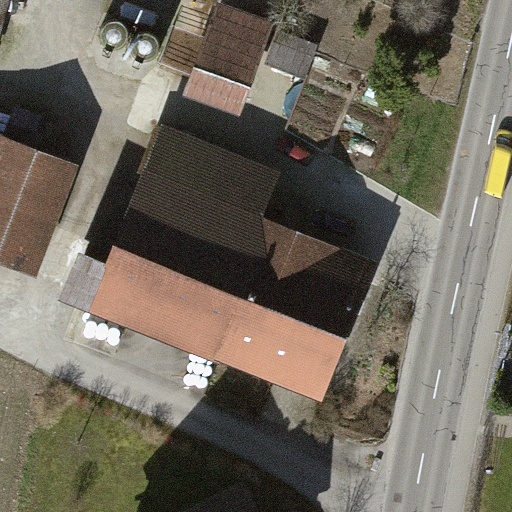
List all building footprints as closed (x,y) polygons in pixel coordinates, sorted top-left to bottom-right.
[(0,0),(0,39),(11,0),(0,0)] [(249,91),(276,13),(236,0),(219,0),(194,72),(249,91)] [(84,145),(0,114),(0,238),(43,255),(84,145)] [(276,168),(159,122),(85,308),(316,399),(373,257),(259,212),(276,168)] [(248,511),(237,488),(187,511),(248,511)]
